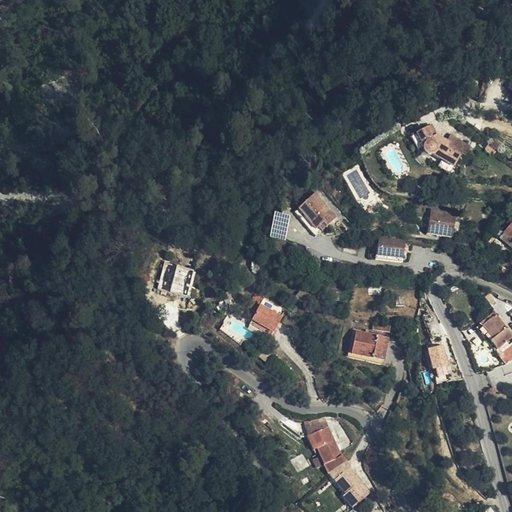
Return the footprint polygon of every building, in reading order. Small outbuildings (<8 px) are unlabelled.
[(461,153),(445,143),(442,148),(431,142),(430,140),(434,137),(428,127),(413,135),(421,148),(421,152),(422,154),(424,155),(426,156),(428,156),(430,155),(440,161),(439,163),(450,170),(461,153)] [(421,148),(413,135),(408,138),(415,151),(421,148)] [(442,148),(445,143),(434,137),(430,140),(431,142),(442,148)] [(448,175),(450,170),(439,163),(436,168),(448,175)] [(312,195),(296,211),(318,233),(334,216),(312,195)] [(447,235),(450,211),(426,208),(422,232),(447,235)] [(296,211),(292,215),(315,237),(318,233),(296,211)] [(285,243),(288,215),(280,214),(278,243),(285,243)] [(511,217),(500,231),(503,233),(511,222),(511,217)] [(511,222),(503,233),(511,241),(511,244),(511,222)] [(511,241),(503,233),(499,238),(511,249),(511,244),(511,241)] [(399,244),(375,244),(374,259),(397,261),(399,244)] [(166,261),(158,288),(187,296),(195,270),(166,261)] [(511,269),(511,267),(500,262),(496,271),(508,278),(511,269)] [(305,306),(311,297),(301,289),(294,299),(305,306)] [(338,301),(339,292),(332,291),(330,299),(338,301)] [(247,309),(255,313),(263,298),(256,294),(247,309)] [(404,306),(404,296),(395,297),(395,306),(404,306)] [(251,321),(272,333),(285,310),(263,298),(255,313),(251,321)] [(282,322),(293,329),(300,319),(288,311),(282,322)] [(497,350),(511,338),(492,314),(478,326),(497,350)] [(249,325),(270,337),(272,333),(251,321),(249,325)] [(381,365),(382,362),(351,354),(356,333),(387,340),(388,337),(353,330),(347,357),(381,365)] [(351,354),(382,362),(387,340),(356,333),(351,354)] [(427,351),(433,366),(440,363),(435,348),(427,351)] [(498,355),(505,364),(511,358),(505,349),(498,355)] [(432,379),(435,385),(447,382),(440,363),(433,366),(437,378),(432,379)] [(304,425),(310,436),(328,428),(322,416),(304,425)] [(316,449),(328,474),(344,464),(340,457),(341,456),(334,442),(332,443),(330,440),(333,438),(328,428),(310,436),(316,449)] [(313,451),(316,449),(310,436),(307,437),(313,451)] [(344,464),(328,474),(345,494),(355,506),(370,493),(362,485),(360,487),(357,484),(359,482),(349,469),(349,470),(344,464)] [(370,493),(355,506),(359,510),(371,501),(370,493)] [(355,506),(345,494),(342,497),(352,508),(355,506)] [(444,511),(452,511),(459,506),(451,496),(449,495),(447,495),(445,495),(441,497),(442,509),(444,511)]
